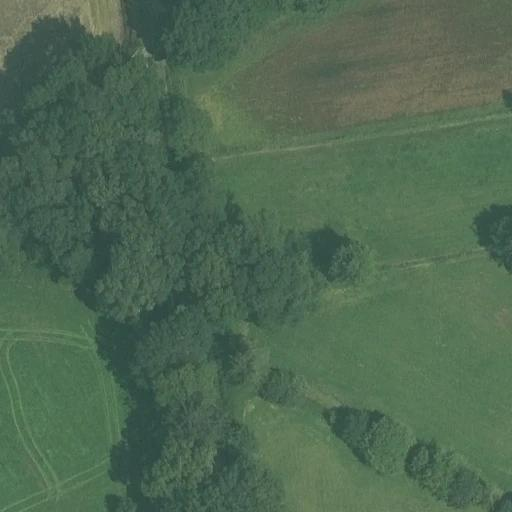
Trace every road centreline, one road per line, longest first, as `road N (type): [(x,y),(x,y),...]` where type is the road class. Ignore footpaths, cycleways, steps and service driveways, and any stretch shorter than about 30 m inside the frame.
road 1 (unclassified): [(219,511),(152,33)]
road 2 (unclassified): [(152,33),(143,56),(0,185)]
